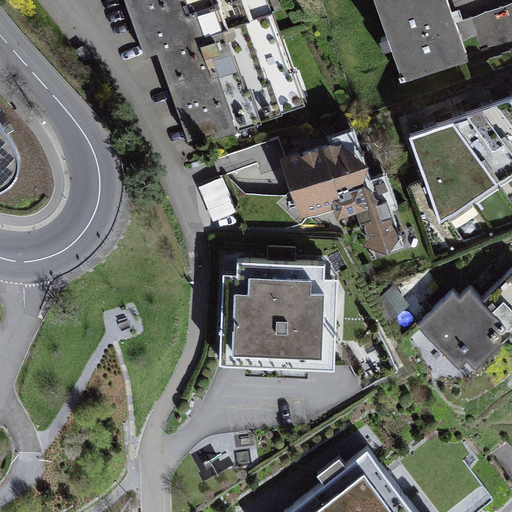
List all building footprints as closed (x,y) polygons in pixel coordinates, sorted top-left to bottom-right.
[(301,109),(261,0),(114,0),(138,63),(151,58),(185,151),(301,109)] [(377,0),(405,74),(475,47),(457,0),(377,0)] [(511,94),(413,134),(443,222),(511,172),(511,94)] [(0,192),(28,181),(29,145),(0,104),(0,192)] [(351,132),(275,159),(298,223),(345,206),(361,251),(398,238),(376,176),(368,179),(351,132)] [(214,216),(240,208),(229,170),(203,177),(214,216)] [(316,280),(317,266),(229,262),(229,276),(215,275),(211,367),(327,372),(331,280),(316,280)] [(475,368),(511,334),(511,280),(495,296),(477,276),(430,318),(475,368)] [(325,480),(284,511),(422,511),(371,446),(349,463),(342,455),(319,472),(325,480)]
